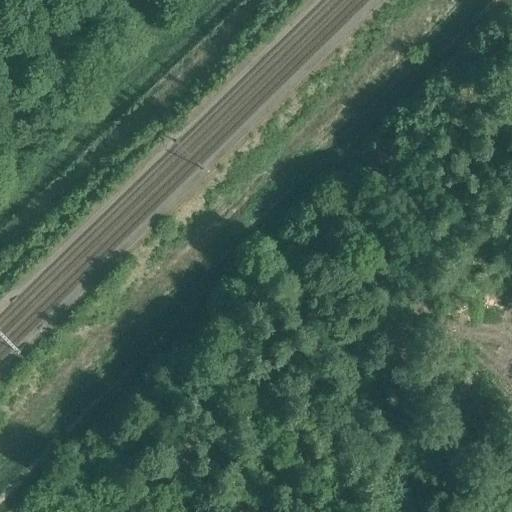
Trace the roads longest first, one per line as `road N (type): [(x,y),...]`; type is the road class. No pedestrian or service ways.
road 1 (track): [(495,0),(0,506)]
road 2 (track): [(0,445),(442,0)]
road 3 (track): [(0,239),(253,0)]
road 4 (track): [(0,198),(206,0)]
